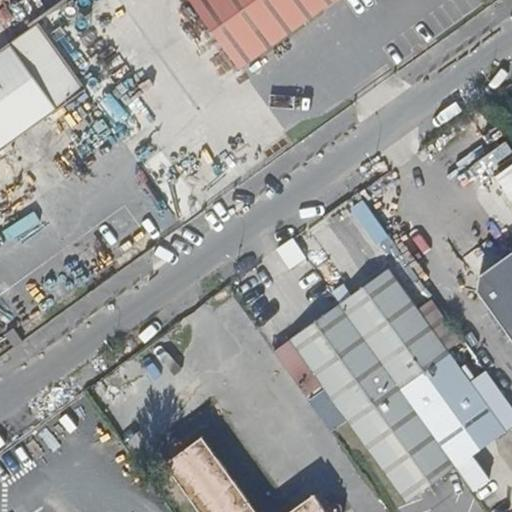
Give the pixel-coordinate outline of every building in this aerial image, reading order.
[(190,0),(239,66),(332,0),(190,0)] [(0,150),(84,88),(37,23),(0,49),(0,150)] [(294,239),(277,249),(289,269),(306,258),(294,239)] [(511,251),(484,271),(500,296),(511,287),(511,251)] [(511,355),(511,287),(500,296),(484,271),(471,280),(469,293),(511,355)] [(266,359),(297,403),(317,390),(403,510),(511,430),(511,423),(481,380),(465,391),(441,359),(455,349),(425,309),(412,319),(382,278),(266,359)] [(3,337),(13,350),(21,344),(12,330),(3,337)] [(158,476),(184,511),(312,511),(309,507),(301,511),(242,511),(197,449),(158,476)]
